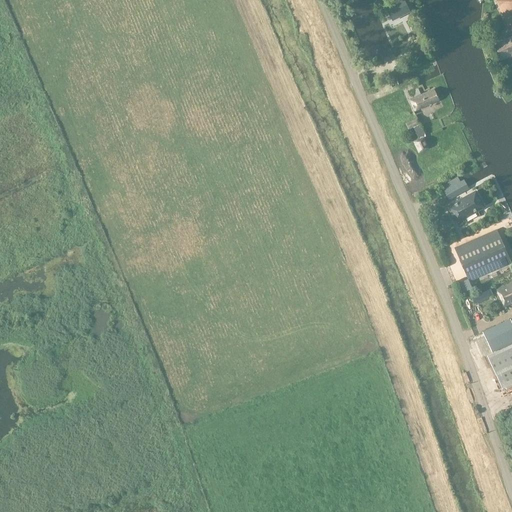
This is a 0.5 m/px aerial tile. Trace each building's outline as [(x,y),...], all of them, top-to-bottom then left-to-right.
[(511,0),(500,0),(496,2),(509,31),(511,30),(511,0)] [(404,2),(388,10),(393,20),(408,12),(404,2)] [(500,60),(511,54),(511,38),(494,47),(500,60)] [(393,76),(396,84),(408,78),(405,71),(393,76)] [(394,91),(391,84),(379,89),(382,96),(394,91)] [(438,101),(433,90),(400,103),(409,123),(432,112),(429,105),(438,101)] [(430,148),(425,136),(403,146),(409,157),(430,148)] [(443,185),(446,190),(444,191),(449,201),(469,189),(463,180),(460,182),(457,177),(443,185)] [(454,218),(462,220),(477,211),(479,205),(477,205),(474,199),(474,197),(469,196),(453,205),(451,212),(453,213),(455,215),(454,216),(454,218)] [(497,230),(454,249),(468,282),(511,263),(497,230)] [(511,283),(496,291),(504,307),(511,303),(511,283)] [(490,290),(471,298),(474,304),(492,296),(490,290)] [(511,324),(510,320),(493,327),(495,331),(490,333),(498,351),(487,356),(502,389),(511,384),(511,324)]
